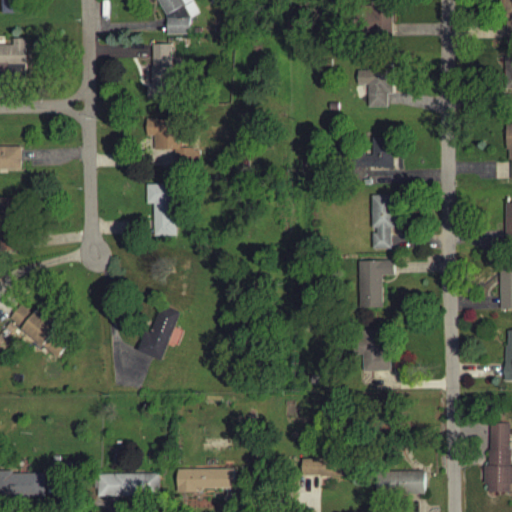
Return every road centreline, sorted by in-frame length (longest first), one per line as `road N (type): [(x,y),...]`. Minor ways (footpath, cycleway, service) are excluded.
road 1 (residential): [(451,511),(445,0)]
road 2 (residential): [(93,261),(87,0)]
